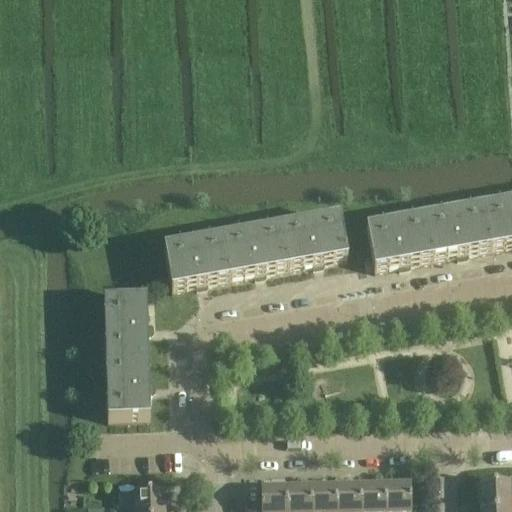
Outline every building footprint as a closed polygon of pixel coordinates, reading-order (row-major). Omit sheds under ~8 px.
[(511,253),(511,210),(366,236),(374,278),(511,253)] [(347,266),(339,225),(163,256),(171,297),(347,266)] [(149,426),(146,307),(103,308),(107,427),(149,426)] [(480,489),(480,511),(509,511),(508,488),(480,489)] [(410,511),(410,491),(385,492),(385,511),(410,511)] [(360,511),(360,492),(335,493),(335,511),(360,511)] [(360,511),(385,511),(385,492),(360,492),(360,511)] [(310,511),(335,511),(335,493),(310,494),(310,511)] [(285,511),(285,494),(260,495),(261,499),(248,499),(248,511),(285,511)] [(310,511),(310,494),(285,494),(285,511),(310,511)] [(133,498),(133,511),(163,511),(163,498),(133,498)]
